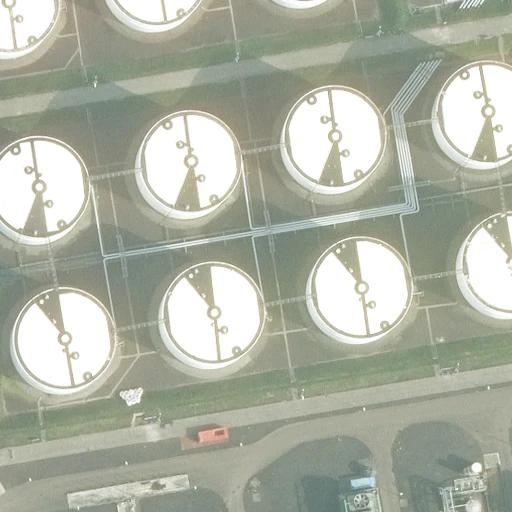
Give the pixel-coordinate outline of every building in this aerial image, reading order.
[(0,0),(0,69),(27,60),(47,35),(50,5),(47,0),(0,0)] [(110,31),(146,43),(176,33),(196,8),(196,0),(91,0),(91,5),(110,31)] [(253,0),(258,7),(294,19),(324,9),(331,0),(253,0)] [(436,167),(473,179),(503,169),(511,157),(511,87),(488,72),(456,71),(431,86),(417,112),(418,141),(436,167)] [(289,194),(325,206),(355,196),(375,171),(378,141),(366,115),(340,98),(308,97),(283,112),(269,139),(270,168),(289,194)] [(142,218),(179,230),(209,220),(229,195),(232,165),(220,140),(194,122),(162,122),(137,137),(123,163),(124,192),(142,218)] [(0,246),(30,256),(60,246),(80,221),(82,191),(71,166),(45,148),(13,147),(0,155),(0,246)] [(461,315),(498,327),(511,322),(511,219),(481,219),(456,234),(442,260),(443,289),(461,315)] [(316,343),(352,355),(382,345),(402,319),(405,290),(393,264),(367,247),(336,246),(311,261),(296,287),(298,317),(316,343)] [(168,369),(205,381),(235,371),(255,346),(257,316),(246,291),(220,273),(188,273),(163,288),(149,314),(150,343),(168,369)] [(0,368),(16,392),(52,404),(82,394),(102,369),(105,339),(93,314),(68,296),(36,295),(11,310),(0,330),(0,368)] [(378,511),(375,491),(337,498),(339,511),(378,511)]
